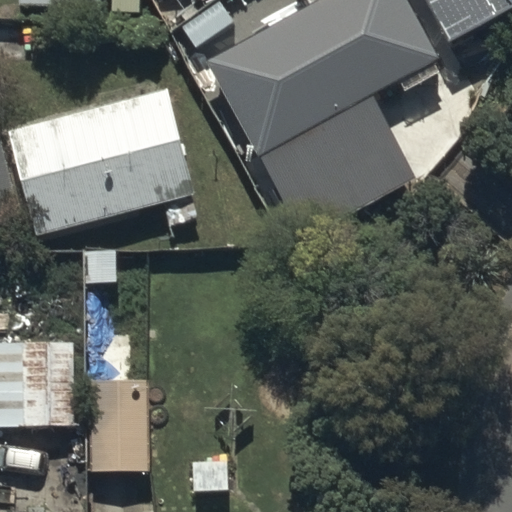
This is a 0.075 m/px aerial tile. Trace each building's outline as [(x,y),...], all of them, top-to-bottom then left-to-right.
[(104,0),(20,0),(21,9),(105,8),(104,0)] [(418,178),(371,92),(438,55),(407,0),(314,0),(205,59),(303,241),(418,178)] [(511,3),(509,0),(426,0),(449,42),(511,6),(511,3)] [(173,89),(13,127),(39,235),(199,198),(173,89)] [(5,140),(0,141),(0,224),(24,219),(5,140)] [(75,316),(0,318),(0,434),(78,433),(75,316)] [(128,338),(93,339),(94,383),(129,382),(128,338)] [(91,387),(90,478),(153,478),(154,388),(91,387)]
